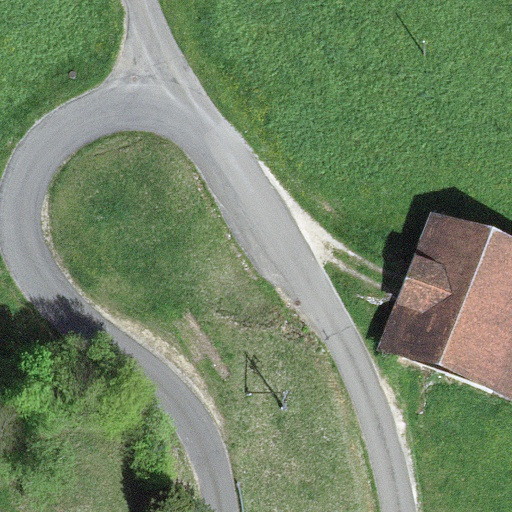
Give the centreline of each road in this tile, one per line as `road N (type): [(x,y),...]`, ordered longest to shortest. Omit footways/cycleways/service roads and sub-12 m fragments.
road 1 (unclassified): [(169,89),(78,120),(58,135),(27,177),(20,233),(41,285),(187,414),(215,475),(221,511)]
road 2 (residential): [(169,89),(352,359),(385,444),(399,511)]
